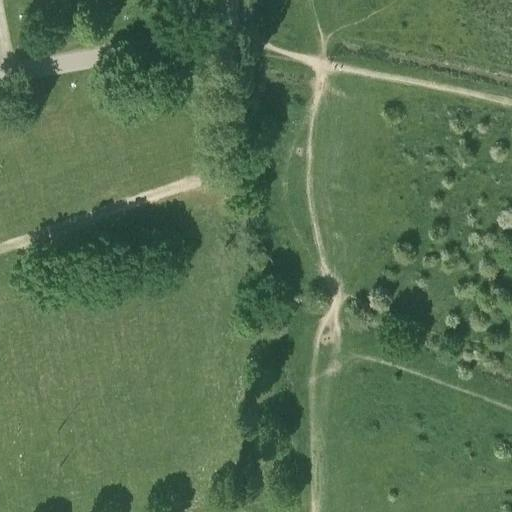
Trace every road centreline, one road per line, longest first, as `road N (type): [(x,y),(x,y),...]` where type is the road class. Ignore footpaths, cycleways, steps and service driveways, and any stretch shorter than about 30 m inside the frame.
road 1 (track): [(222,28),(231,139),(223,164),(0,247)]
road 2 (track): [(336,366),(374,357),(511,407)]
